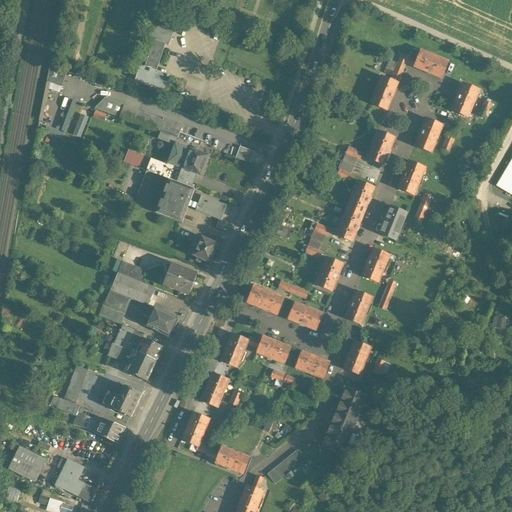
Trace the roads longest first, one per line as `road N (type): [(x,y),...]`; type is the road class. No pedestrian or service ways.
road 1 (secondary): [(210,299),(287,141),(334,0)]
road 2 (secondary): [(106,511),(210,299)]
road 3 (residential): [(329,334),(405,137)]
road 4 (residential): [(335,354),(315,422),(238,484),(228,511)]
road 5 (track): [(0,142),(23,0)]
road 6 (residential): [(405,137),(433,86),(407,75),(386,128)]
